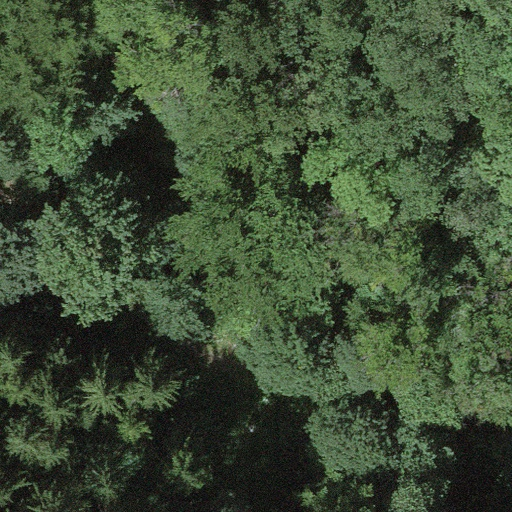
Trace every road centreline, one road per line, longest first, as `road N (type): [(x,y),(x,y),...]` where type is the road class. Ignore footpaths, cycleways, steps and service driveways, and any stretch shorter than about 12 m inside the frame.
road 1 (track): [(511,480),(267,421),(0,245)]
road 2 (track): [(106,0),(178,255),(267,421)]
